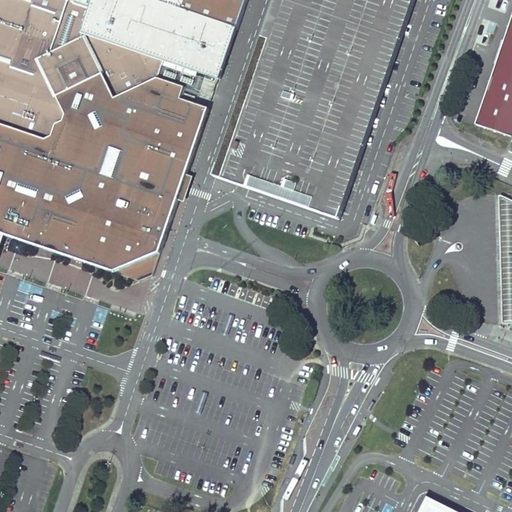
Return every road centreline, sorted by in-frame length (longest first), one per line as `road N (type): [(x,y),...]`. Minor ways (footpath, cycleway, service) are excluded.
road 1 (unclassified): [(425,134),(474,0)]
road 2 (unclassified): [(420,147),(386,224),(359,255)]
road 3 (unclassified): [(393,264),(420,147)]
road 4 (unclassified): [(359,255),(333,265),(316,288),(318,323),(336,345)]
